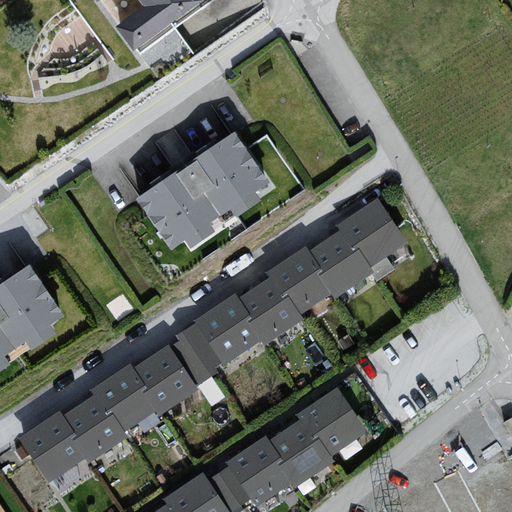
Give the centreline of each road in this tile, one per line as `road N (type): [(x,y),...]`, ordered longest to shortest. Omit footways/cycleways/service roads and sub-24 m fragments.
road 1 (residential): [(299,1),(511,352)]
road 2 (residential): [(299,1),(0,206)]
road 3 (residential): [(511,366),(332,511)]
